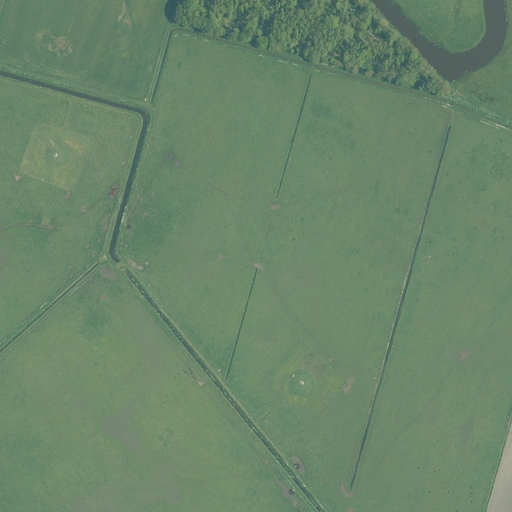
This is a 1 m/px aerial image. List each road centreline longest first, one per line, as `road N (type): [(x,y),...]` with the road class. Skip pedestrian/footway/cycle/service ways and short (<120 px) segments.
road 1 (track): [(329,511),(124,264),(119,252),(151,115),(145,109)]
road 2 (track): [(310,511),(117,270),(124,264)]
road 3 (track): [(117,270),(103,255),(138,118),(0,78)]
road 4 (track): [(145,109),(0,68)]
road 5 (track): [(450,88),(360,0)]
